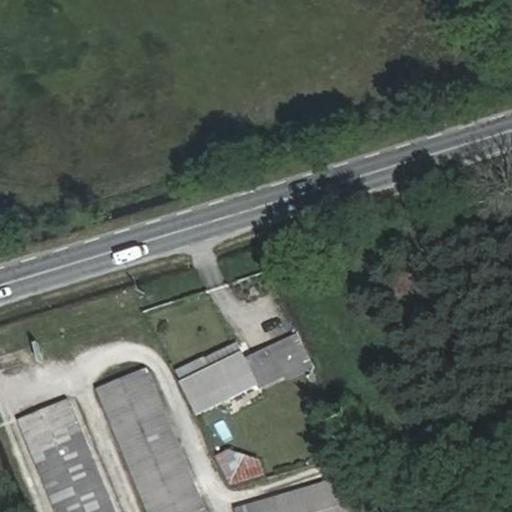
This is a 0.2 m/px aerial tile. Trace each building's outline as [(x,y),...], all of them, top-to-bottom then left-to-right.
[(272,350),(283,374),(286,379),(306,371),(293,341),(272,350)] [(283,374),(272,350),(246,362),(243,358),(209,374),(204,362),(181,373),(195,405),(219,394),(223,402),(283,374)] [(97,390),(146,511),(206,511),(148,370),(97,390)] [(199,413),(223,402),(219,394),(195,405),(199,413)] [(115,511),(70,401),(18,423),(55,511),(115,511)] [(231,489),(267,474),(256,447),(220,461),(231,489)] [(235,511),(346,511),(336,480),(235,511)]
